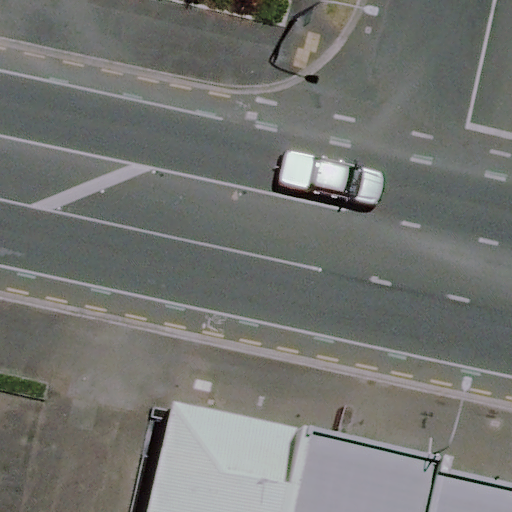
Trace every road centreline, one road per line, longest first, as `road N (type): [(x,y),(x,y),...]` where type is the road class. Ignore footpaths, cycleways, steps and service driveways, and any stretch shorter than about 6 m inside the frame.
road 1 (secondary): [(445,236),(287,235),(0,171)]
road 2 (residential): [(445,236),(498,0)]
